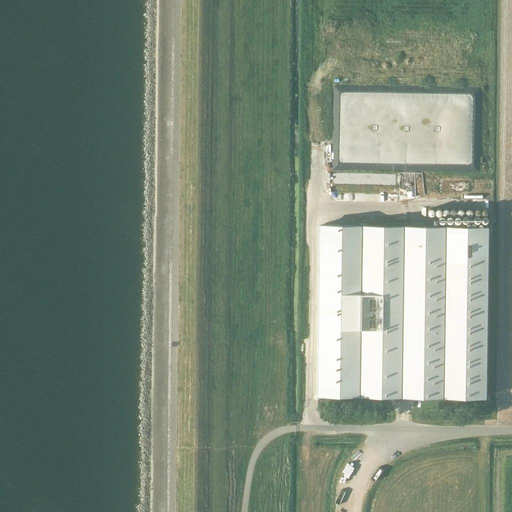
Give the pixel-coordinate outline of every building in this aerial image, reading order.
[(427,135),(431,138),(437,129),(432,126),(427,135)] [(403,130),(405,145),(416,143),(413,129),(403,130)] [(323,148),(309,147),(308,165),(318,165),(319,155),(322,155),(323,148)] [(348,179),(351,188),(367,183),(362,167),(355,169),(357,176),(348,179)] [(320,226),(318,394),(486,397),(488,228),(320,226)]
